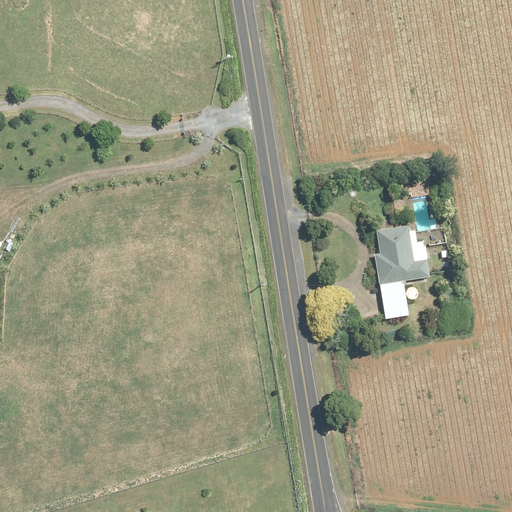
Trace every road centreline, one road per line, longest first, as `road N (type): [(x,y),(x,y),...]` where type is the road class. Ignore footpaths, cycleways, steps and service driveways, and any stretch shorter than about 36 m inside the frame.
road 1 (tertiary): [(233,0),(290,370)]
road 2 (tertiary): [(323,511),(290,370)]
